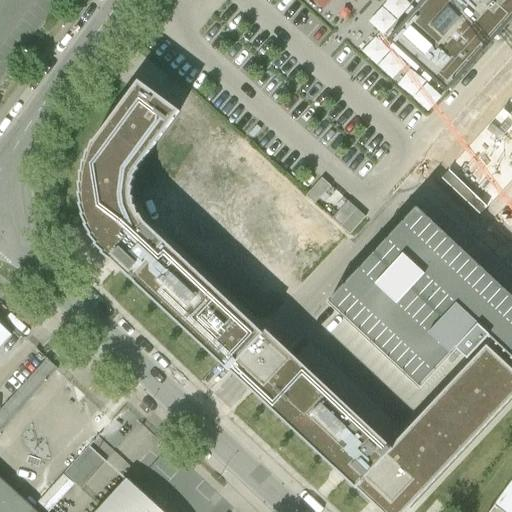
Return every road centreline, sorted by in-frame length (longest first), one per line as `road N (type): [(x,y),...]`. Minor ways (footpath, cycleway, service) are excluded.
road 1 (unclassified): [(0,233),(293,511)]
road 2 (unclassified): [(121,0),(0,168)]
